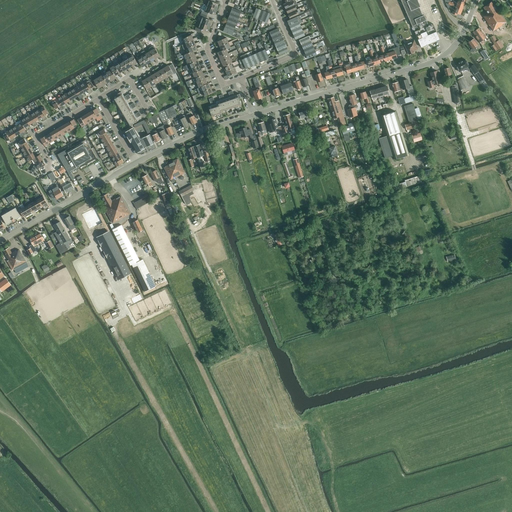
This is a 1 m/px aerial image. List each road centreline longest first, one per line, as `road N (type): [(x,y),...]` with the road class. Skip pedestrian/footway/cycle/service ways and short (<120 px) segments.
road 1 (tertiary): [(253,114),(428,64),(450,50),(463,26)]
road 2 (tertiary): [(0,241),(136,163)]
road 3 (tertiary): [(136,163),(253,114)]
